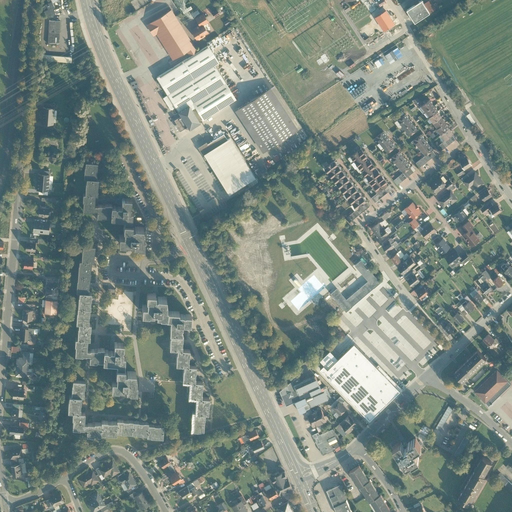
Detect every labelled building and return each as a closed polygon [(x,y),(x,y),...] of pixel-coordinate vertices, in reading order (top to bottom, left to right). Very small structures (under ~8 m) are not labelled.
[(54,7),(50,0),(46,0),(47,3),(45,4),(45,5),(42,6),(44,10),(42,11),(45,17),(54,13),(52,8),(54,7)] [(415,4),(407,9),(411,16),(413,18),(415,22),(430,12),(424,3),(422,0),(421,0),(419,1),(415,4)] [(430,0),(428,0),(424,3),(430,12),(436,8),(433,4),(430,0)] [(190,17),(199,12),(197,9),(189,14),(190,17)] [(154,35),(156,34),(173,60),(186,52),(190,56),(198,50),(172,10),(147,25),(154,35)] [(203,13),(195,18),(198,22),(205,17),(203,13)] [(59,45),(60,21),(48,20),(47,44),(59,45)] [(196,28),(191,31),(195,36),(196,35),(198,38),(198,39),(205,35),(204,34),(208,31),(203,24),(202,22),(199,24),(195,27),(196,28)] [(210,43),(220,37),(218,34),(208,40),(210,43)] [(208,45),(156,78),(180,116),(172,120),(180,132),(185,129),(190,130),(201,123),(201,121),(201,119),(235,98),(214,65),(219,62),(208,45)] [(320,55),(321,57),(317,59),(319,64),(328,60),(325,52),(320,55)] [(271,88),(237,111),(265,153),(299,130),(271,88)] [(422,104),(426,109),(434,103),(430,98),(422,104)] [(434,103),(426,109),(430,114),(437,109),(438,109),(434,103)] [(43,107),(42,115),(53,115),(54,107),(51,107),(45,107),(43,107)] [(442,115),(437,109),(430,114),(429,115),(434,121),(442,115)] [(399,119),(403,124),(410,118),(406,113),(399,119)] [(42,115),(42,123),(44,123),(49,123),(53,123),(53,115),(42,115)] [(442,115),(434,121),(438,126),(445,121),(446,120),(442,115)] [(403,124),(406,129),(414,124),(410,118),(403,124)] [(450,126),(445,121),(438,126),(437,127),(442,132),(450,126)] [(406,129),(410,134),(417,128),(414,124),(406,129)] [(450,126),(442,132),(446,138),(452,134),(454,132),(450,126)] [(41,134),(39,159),(41,159),(41,163),(48,163),(48,160),(59,160),(61,135),(51,134),(52,131),(43,130),(43,134),(41,134)] [(376,136),(380,141),(388,135),(383,130),(376,136)] [(227,138),(224,133),(200,148),(207,159),(225,189),(229,194),(247,183),(249,187),(258,181),(230,136),(227,138)] [(414,139),(418,144),(425,139),(421,134),(414,139)] [(456,138),(452,134),(446,138),(438,145),(442,149),(456,138)] [(380,141),(384,146),(392,141),(388,135),(380,141)] [(418,144),(422,149),(429,144),(425,139),(418,144)] [(384,146),(388,151),(396,146),(392,141),(384,146)] [(422,149),(426,154),(432,149),(433,149),(429,144),(422,149)] [(351,155),(355,160),(365,152),(361,147),(351,155)] [(436,153),(432,149),(426,154),(416,162),(420,166),(436,153)] [(392,156),(396,161),(404,155),(400,150),(392,156)] [(365,152),(355,160),(359,166),(370,157),(365,152)] [(396,161),(400,166),(408,160),(404,155),(396,161)] [(370,157),(359,166),(363,171),(374,163),(370,157)] [(467,157),(460,162),(465,169),(472,164),(467,157)] [(325,166),(329,172),(339,164),(335,158),(325,166)] [(97,215),(124,217),(123,226),(125,226),(124,232),(119,232),(119,242),(126,242),(126,241),(131,241),(131,239),(134,239),(134,242),(138,242),(138,245),(144,245),(145,235),(144,235),(144,229),(143,228),(144,224),(135,223),(135,224),(132,224),(132,218),(133,210),(131,210),(131,197),(122,197),(121,204),(111,204),(111,202),(105,202),(105,203),(94,203),(94,191),(97,191),(98,177),(96,177),(97,161),(85,160),(84,176),(86,176),(85,191),(83,191),(82,208),(97,208),(97,215)] [(400,166),(403,172),(410,166),(412,165),(408,160),(400,166)] [(374,163),(363,171),(367,176),(378,168),(374,163)] [(329,172),(334,177),(344,170),(339,164),(329,172)] [(414,171),(410,166),(403,172),(394,179),(398,184),(414,171)] [(378,168),(367,176),(371,181),(382,173),(378,168)] [(334,177),(337,182),(347,174),(344,170),(334,177)] [(464,180),(463,180),(469,187),(473,184),(477,189),(485,182),(475,171),(469,175),(464,180)] [(38,173),(37,181),(48,182),(49,174),(40,173),(38,173)] [(382,173),(371,181),(375,186),(386,177),(382,173)] [(337,182),(341,187),(351,180),(347,174),(337,182)] [(441,175),(430,184),(437,192),(446,185),(447,183),(446,181),(441,175)] [(386,177),(375,186),(379,191),(389,183),(390,183),(386,177)] [(449,178),(446,181),(447,183),(446,185),(448,188),(454,183),(449,178)] [(341,187),(345,192),(355,185),(351,180),(341,187)] [(37,181),(37,189),(39,189),(48,190),(48,182),(37,181)] [(392,188),(389,183),(379,191),(372,197),(375,201),(392,188)] [(458,187),(454,183),(448,188),(450,190),(451,189),(453,191),(458,187)] [(345,192),(349,198),(359,190),(355,185),(345,192)] [(489,188),(480,194),(485,200),(493,194),(489,188)] [(450,190),(438,199),(444,207),(450,202),(451,204),(458,198),(453,191),(451,189),(450,190)] [(349,198),(353,203),(363,195),(359,190),(349,198)] [(353,203),(357,208),(366,201),(367,200),(363,195),(353,203)] [(347,216),(351,221),(370,206),(366,201),(357,208),(347,216)] [(421,211),(413,201),(404,208),(412,218),(421,211)] [(488,209),(493,205),(491,202),(482,209),(485,214),(489,211),(488,209)] [(495,215),(502,210),(498,204),(491,209),(495,215)] [(49,207),(39,206),(39,215),(48,215),(49,207)] [(462,207),(453,215),(459,222),(468,215),(462,207)] [(419,223),(415,218),(409,223),(413,228),(419,223)] [(402,220),(395,225),(397,228),(405,223),(402,220)] [(466,232),(472,227),(474,226),(469,220),(461,226),(466,232)] [(46,222),(34,221),(33,231),(50,233),(50,222),(46,222)] [(371,227),(375,233),(382,228),(378,223),(371,227)] [(421,231),(427,238),(437,230),(432,223),(421,231)] [(480,239),(472,227),(466,232),(463,234),(472,245),(480,239)] [(382,228),(375,233),(380,239),(386,234),(382,228)] [(436,243),(441,239),(438,235),(433,239),(436,243)] [(382,245),(387,252),(398,243),(392,237),(382,245)] [(451,247),(444,237),(441,239),(436,243),(443,253),(451,247)] [(36,242),(26,241),(26,249),(36,250),(36,242)] [(351,252),(357,246),(353,243),(347,248),(351,252)] [(93,260),(94,245),(83,245),(81,259),(79,259),(76,290),(79,291),(76,322),(78,322),(77,337),(75,337),(74,354),(90,355),(89,361),(96,362),(96,361),(102,361),(102,362),(116,363),(115,379),(111,379),(110,387),(125,388),(125,390),(136,391),(137,382),(135,382),(135,371),(126,371),(126,372),(125,372),(126,355),(125,355),(125,343),(113,343),(113,350),(104,349),(104,347),(99,347),(99,348),(96,348),(96,349),(90,348),(89,349),(86,349),(87,338),(89,339),(90,322),(87,322),(90,291),(88,291),(90,260),(93,260)] [(456,249),(446,258),(452,266),(463,257),(456,249)] [(397,252),(391,257),(395,263),(401,258),(397,252)] [(398,267),(403,273),(417,262),(412,257),(398,267)] [(34,260),(25,259),(24,267),(33,268),(34,260)] [(371,290),(381,281),(362,259),(356,264),(370,280),(348,299),(338,287),(332,293),(347,311),(371,290)] [(505,269),(504,270),(510,276),(511,274),(511,265),(511,264),(509,266),(505,262),(502,265),(505,269)] [(482,271),(487,278),(491,276),(486,268),(482,271)] [(479,274),(481,277),(475,281),(478,285),(487,279),(482,272),(479,274)] [(504,281),(496,272),(491,277),(498,286),(504,281)] [(408,280),(413,286),(420,280),(415,274),(408,280)] [(488,296),(495,290),(487,280),(480,285),(488,296)] [(58,283),(46,283),(46,294),(58,295),(58,283)] [(417,291),(422,298),(429,292),(424,286),(417,291)] [(191,430),(202,431),(204,413),(208,414),(209,398),(202,398),(203,381),(195,381),(196,366),(189,365),(190,349),(183,348),(184,323),(191,324),(192,314),(180,313),(180,311),(169,310),(169,307),(167,306),(168,300),(167,300),(167,296),(158,295),(158,296),(156,296),(156,292),(147,291),(147,299),(148,299),(147,304),(143,304),(142,312),(149,313),(149,312),(153,312),(153,314),(160,314),(160,315),(167,316),(167,318),(171,318),(170,333),(170,348),(177,349),(176,364),(183,364),(182,381),(190,381),(188,397),(196,398),(195,413),(192,413),(191,430)] [(484,299),(479,292),(473,296),(478,303),(484,299)] [(58,299),(46,299),(45,313),(57,313),(58,299)] [(475,307),(470,300),(463,305),(468,312),(475,307)] [(33,309),(24,308),(23,319),(32,319),(33,309)] [(464,319),(458,312),(452,317),(459,324),(464,319)] [(455,328),(449,322),(444,327),(449,333),(455,328)] [(21,333),(21,339),(28,339),(33,340),(34,332),(28,331),(28,334),(21,333)] [(496,341),(489,333),(483,339),(490,346),(496,341)] [(327,376),(370,421),(401,390),(397,386),(387,375),(384,373),(387,370),(385,368),(377,360),(375,362),(355,342),(337,360),(329,352),(319,362),(324,367),(321,370),(324,373),(327,376)] [(475,369),(487,357),(478,349),(472,355),(466,360),(475,369)] [(29,368),(30,351),(24,350),(23,356),(19,356),(19,358),(17,358),(16,367),(29,368)] [(463,380),(475,369),(466,360),(460,366),(454,372),(463,380)] [(29,371),(29,368),(16,367),(15,376),(32,377),(32,371),(29,371)] [(510,380),(499,369),(475,391),(486,402),(510,380)] [(297,375),(279,391),(287,405),(295,402),(300,413),(306,411),(313,427),(327,421),(321,409),(312,412),(310,408),(328,399),(323,387),(321,387),(316,375),(300,382),(297,375)] [(163,439),(164,426),(149,425),(149,422),(118,420),(118,423),(101,421),(101,423),(94,423),(94,424),(84,424),(84,413),(80,413),(81,398),(84,398),(85,382),(73,381),(71,396),(68,396),(67,412),(72,412),(71,420),(72,420),(71,429),(79,430),(79,429),(83,429),(86,429),(86,436),(93,437),(94,435),(100,436),(101,434),(117,435),(117,433),(147,435),(146,437),(163,439)] [(24,390),(14,389),(13,397),(24,398),(24,390)] [(347,408),(339,401),(333,408),(340,415),(347,408)] [(357,424),(348,415),(336,427),(344,436),(357,424)] [(24,427),(11,426),(10,433),(23,435),(24,427)] [(245,442),(258,436),(255,430),(254,430),(253,427),(241,430),(244,435),(242,436),(245,442)] [(342,445),(334,428),(319,435),(318,433),(312,435),(322,455),(342,445)] [(459,457),(472,436),(467,433),(454,454),(459,457)] [(400,442),(393,446),(405,466),(411,462),(412,464),(419,459),(414,450),(420,446),(415,438),(407,443),(408,446),(406,447),(404,449),(400,442)] [(261,440),(252,445),(255,452),(264,447),(261,440)] [(22,448),(9,450),(10,459),(11,459),(18,458),(23,457),(22,448)] [(159,461),(163,468),(170,463),(164,453),(158,458),(159,460),(159,461)] [(474,469),(483,474),(491,461),(482,455),(474,469)] [(113,461),(99,469),(104,477),(110,473),(112,476),(120,472),(113,461)] [(359,461),(348,468),(358,483),(359,482),(368,476),(359,461)] [(12,465),(11,465),(13,475),(23,473),(21,463),(19,463),(12,465)] [(101,479),(104,477),(99,469),(98,467),(95,469),(98,474),(101,479)] [(466,482),(477,489),(485,475),(483,474),(474,469),(466,482)] [(93,471),(79,479),(83,487),(90,483),(91,485),(99,480),(96,475),(93,471)] [(272,476),(269,477),(273,488),(276,486),(280,494),(293,489),(288,477),(284,471),(279,473),(278,471),(274,472),(276,475),(272,477),(272,476)] [(137,484),(129,472),(125,474),(121,477),(121,478),(128,490),(137,484)] [(177,472),(170,477),(174,485),(182,480),(177,472)] [(369,475),(368,476),(359,482),(369,497),(370,497),(379,491),(369,475)] [(344,511),(352,509),(340,482),(326,489),(336,511),(344,511)] [(457,497),(469,504),(477,489),(466,482),(457,497)] [(179,491),(184,499),(192,493),(193,495),(199,492),(195,486),(189,490),(187,486),(179,491)] [(266,490),(268,493),(271,499),(278,495),(275,489),(273,490),(271,487),(266,490)] [(257,489),(254,491),(258,498),(257,499),(259,502),(260,502),(261,505),(266,502),(265,499),(263,495),(264,495),(262,491),(259,493),(257,489)] [(134,496),(137,494),(135,491),(129,495),(132,499),(135,497),(134,496)] [(151,503),(143,491),(137,494),(134,496),(135,497),(143,509),(151,503)] [(370,497),(379,511),(384,511),(390,508),(380,491),(379,491),(370,497)] [(63,501),(60,492),(49,496),(50,497),(52,503),(53,505),(63,501)] [(87,504),(91,511),(94,511),(100,509),(106,505),(97,492),(90,496),(93,500),(87,504)] [(242,501),(244,505),(247,503),(243,495),(237,498),(239,503),(242,501)] [(248,511),(244,505),(242,501),(239,503),(234,506),(237,511),(248,511)] [(294,511),(288,501),(278,506),(279,507),(281,511),(294,511)]
